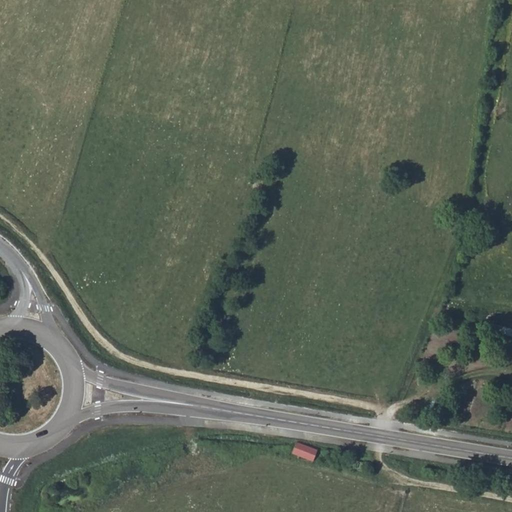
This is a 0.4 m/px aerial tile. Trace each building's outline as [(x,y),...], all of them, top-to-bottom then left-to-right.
[(492,321),(495,312),(488,309),(484,318),(492,321)] [(494,322),(492,331),(502,333),(504,325),(494,322)] [(511,336),(511,324),(505,323),(503,334),(511,336)] [(317,449),(297,442),(292,454),(313,461),(317,449)] [(364,464),(356,462),(353,469),(362,471),(364,464)]
